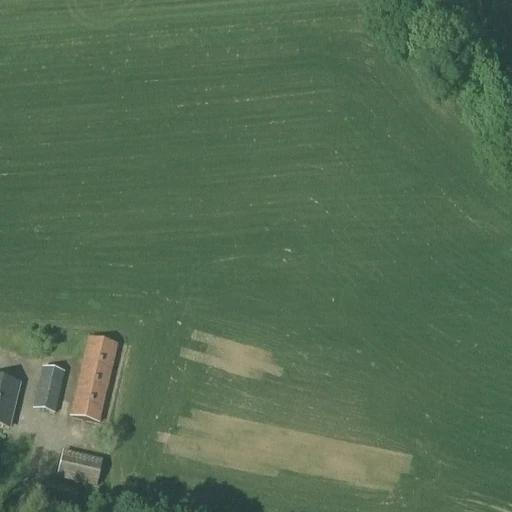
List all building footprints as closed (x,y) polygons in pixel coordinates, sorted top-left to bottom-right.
[(98,427),(117,348),(87,341),(68,420),(98,427)] [(54,417),(63,375),(41,370),(32,412),(54,417)] [(0,429),(9,431),(19,388),(0,383),(0,429)] [(95,491),(101,463),(61,454),(55,482),(95,491)] [(51,511),(72,511),(77,493),(45,486),(40,509),(51,511)]
